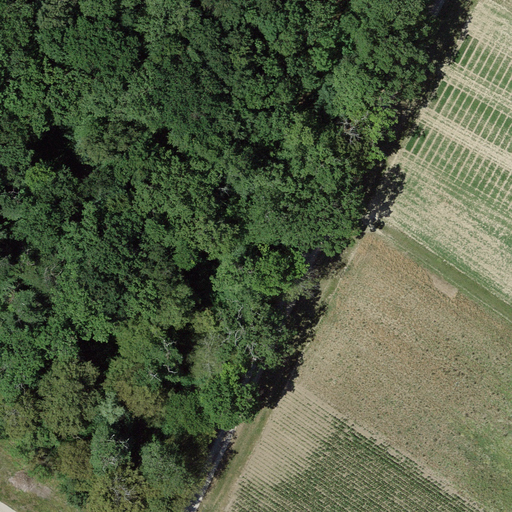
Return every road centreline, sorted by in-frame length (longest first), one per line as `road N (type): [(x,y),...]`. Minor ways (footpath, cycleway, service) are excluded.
road 1 (track): [(190,511),(447,0)]
road 2 (track): [(0,265),(126,385),(145,455),(145,511)]
